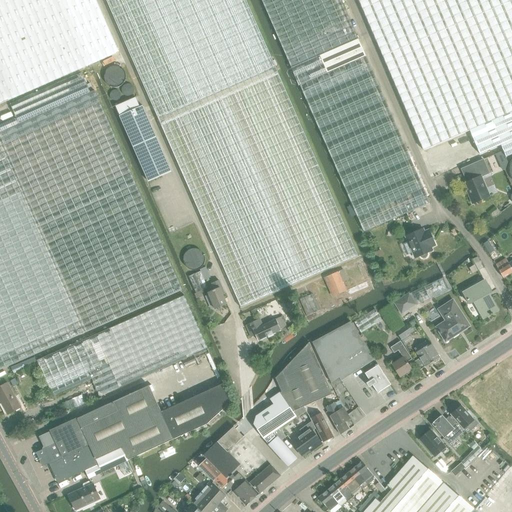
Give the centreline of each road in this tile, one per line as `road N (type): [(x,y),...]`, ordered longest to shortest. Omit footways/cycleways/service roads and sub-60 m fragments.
road 1 (unclassified): [(301,484),(245,423),(259,403),(225,278),(101,0)]
road 2 (unclassified): [(511,306),(441,207),(351,0)]
road 3 (secondary): [(301,484),(511,344)]
